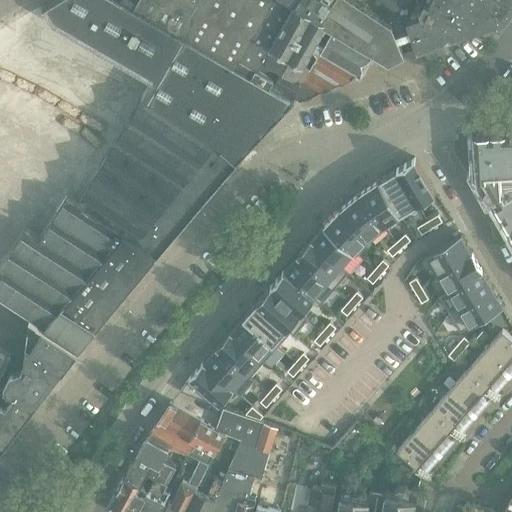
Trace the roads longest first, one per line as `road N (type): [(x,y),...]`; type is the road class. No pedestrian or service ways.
road 1 (residential): [(0,482),(255,172),(286,152),(397,146)]
road 2 (residential): [(77,511),(162,374),(304,214),(397,146)]
road 3 (residential): [(511,280),(438,126)]
